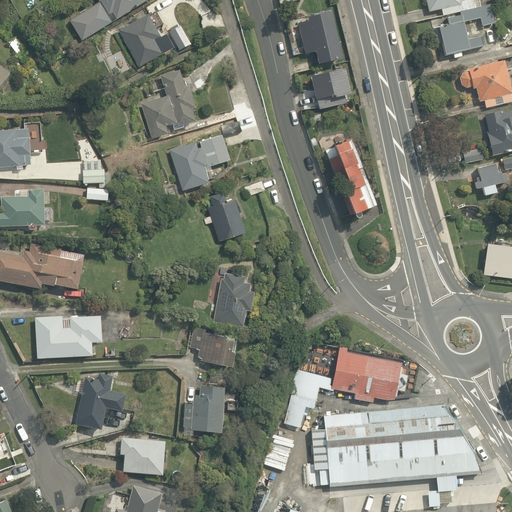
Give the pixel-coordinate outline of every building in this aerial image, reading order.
[(98,0),(99,1),(69,18),(82,40),(149,0),(98,0)] [(426,0),(429,10),(441,8),(442,15),(461,11),(460,9),(493,3),(493,1),(480,4),(479,0),(426,0)] [(492,6),(481,7),(461,11),(465,22),(473,19),(481,18),(481,25),(492,25),(492,6)] [(159,37),(147,14),(119,28),(139,67),(175,49),(167,32),(159,37)] [(295,24),(303,55),(313,53),(316,67),(342,61),(330,15),(295,24)] [(484,47),(482,35),(469,38),(465,22),(439,27),(445,55),(484,47)] [(17,33),(7,40),(19,57),(29,50),(17,33)] [(484,101),(485,101),(487,109),(511,102),(511,88),(505,59),(476,67),(478,73),(470,75),(467,71),(459,80),(462,91),(475,87),(479,102),(484,101)] [(182,67),(161,74),(168,94),(139,103),(151,140),(171,134),(169,128),(198,119),(182,67)] [(0,86),(9,75),(0,68),(0,86)] [(347,105),(341,72),(308,78),(315,112),(347,105)] [(511,110),(486,115),(492,155),(511,152),(511,110)] [(28,138),(27,128),(16,129),(0,130),(0,167),(19,166),(30,165),(29,154),(28,138)] [(181,190),(209,182),(216,177),(227,172),(233,164),(225,135),(223,129),(200,136),(202,142),(169,152),(181,190)] [(330,190),(337,187),(349,218),(375,208),(349,141),(323,151),(330,169),(322,172),(330,190)] [(100,168),(101,160),(85,159),(83,182),(105,184),(106,169),(100,168)] [(505,181),(503,174),(502,174),(501,172),(498,173),(496,164),(477,168),(480,177),(476,178),(477,182),(475,183),(476,189),(482,188),(484,196),(497,193),(495,185),(504,183),(504,181),(505,181)] [(243,186),(246,196),(264,191),(261,181),(243,186)] [(88,186),(87,196),(108,198),(109,188),(88,186)] [(43,189),(28,190),(28,196),(1,197),(1,212),(0,211),(0,226),(44,225),(43,189)] [(211,207),(207,209),(209,216),(204,218),(206,223),(211,222),(218,242),(246,233),(235,199),(227,202),(223,191),(208,196),(211,207)] [(61,249),(31,243),(29,252),(24,251),(22,256),(0,252),(0,280),(40,288),(41,283),(53,286),(54,285),(77,289),(84,255),(60,250),(61,249)] [(511,246),(486,244),(483,275),(511,278),(511,246)] [(245,281),(246,276),(224,271),(213,321),(244,327),(248,310),(253,311),(254,307),(257,308),(259,296),(257,295),(258,290),(251,288),(252,283),(245,281)] [(100,315),(69,317),(70,328),(63,328),(62,315),(34,317),(37,358),(92,354),(91,342),(102,341),(100,315)] [(232,366),(236,349),(233,348),(236,336),(203,329),(196,359),(232,366)] [(347,348),(339,346),(339,347),(333,379),(331,388),(355,393),(354,398),(372,402),(373,397),(387,399),(394,399),(395,396),(396,396),(398,389),(404,391),(407,375),(401,374),(402,366),(400,366),(401,363),(346,352),(347,349),(347,348)] [(97,379),(85,376),(75,423),(101,429),(106,406),(122,410),(126,393),(109,389),(112,375),(99,372),(97,379)] [(221,431),(222,388),(199,387),(198,397),(193,397),(193,405),(187,404),(186,430),(221,431)] [(387,410),(323,416),(325,428),(311,429),(314,469),(319,469),(320,485),(329,484),(329,486),(436,476),(438,491),(456,489),(455,475),(481,472),(474,451),(445,405),(387,410)] [(165,440),(121,437),(120,454),(124,454),(123,471),(162,474),(165,440)] [(158,504),(161,492),(133,485),(128,505),(125,505),(124,509),(116,507),(114,511),(175,511),(176,508),(158,504)] [(0,511),(12,511),(6,499),(0,502),(0,511)]
